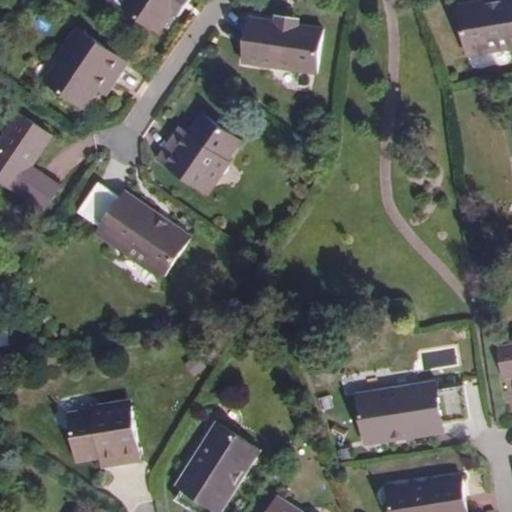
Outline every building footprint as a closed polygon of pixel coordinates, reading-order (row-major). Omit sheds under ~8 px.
[(172,11),(174,12),(181,0),(123,0),(121,5),(158,30),(172,11)] [(181,0),(174,12),(180,16),(190,0),(181,0)] [(511,0),(501,0),(483,3),(482,0),(458,0),(455,0),(463,52),(511,44),(511,0)] [(271,18),(296,21),(297,13),(272,10),(271,18)] [(296,24),(296,21),(271,18),(271,20),(247,17),(240,63),(314,73),(320,28),(296,24)] [(127,61),(74,25),(54,56),(56,57),(43,78),(85,106),(98,87),(106,92),(127,61)] [(226,127),(195,106),(159,157),(189,178),(192,176),(212,189),(239,149),(220,136),(226,127)] [(53,134),(21,111),(0,141),(0,179),(44,210),(60,186),(32,166),(53,134)] [(164,223),(122,196),(99,181),(79,211),(102,227),(97,234),(163,279),(192,235),(167,218),(164,223)] [(126,191),(122,196),(164,223),(167,218),(126,191)] [(7,327),(0,328),(0,344),(9,343),(7,327)] [(511,343),(496,346),(501,375),(511,373),(511,343)] [(390,430),(442,421),(468,417),(462,382),(435,386),(434,379),(355,392),(364,442),(392,437),(390,430)] [(94,405),(67,410),(76,457),(99,453),(101,464),(137,458),(127,397),(94,403),(94,405)] [(197,511),(206,511),(210,506),(237,465),(243,469),(257,447),(216,420),(174,483),(180,487),(174,496),(197,511)] [(444,429),(442,421),(390,430),(392,437),(444,429)] [(237,465),(210,506),(217,510),(244,470),(243,469),(237,465)] [(465,511),(459,473),(388,485),(392,511),(465,511)] [(302,511),(277,497),(267,511),(302,511)]
